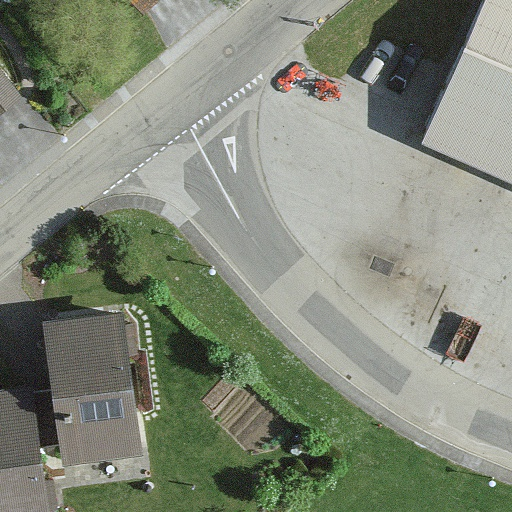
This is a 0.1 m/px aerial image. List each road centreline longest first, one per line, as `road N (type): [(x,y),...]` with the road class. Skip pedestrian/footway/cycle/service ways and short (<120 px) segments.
road 1 (residential): [(180,101),(243,224),(367,358),(511,439)]
road 2 (residential): [(180,101),(0,250)]
road 3 (residential): [(301,0),(180,101)]
